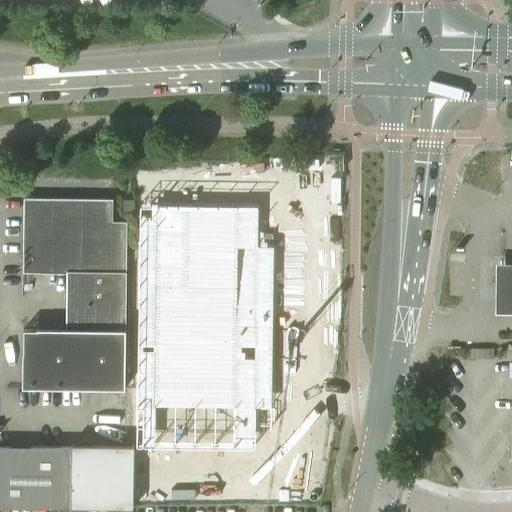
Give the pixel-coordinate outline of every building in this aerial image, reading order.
[(125,390),(126,243),(126,222),(112,221),(112,199),(25,198),(24,254),(23,254),(23,272),(66,273),(67,296),(66,330),(37,329),(37,330),(23,330),(23,354),(22,354),(22,388),(125,390)] [(134,200),(123,199),(123,210),(134,211),(134,200)] [(137,199),(134,442),(252,443),(253,403),(269,404),(271,241),(255,241),(255,201),(137,199)] [(511,265),(494,265),(494,316),(511,316),(511,265)] [(0,505),(133,506),(133,499),(134,446),(0,444),(0,505)]
